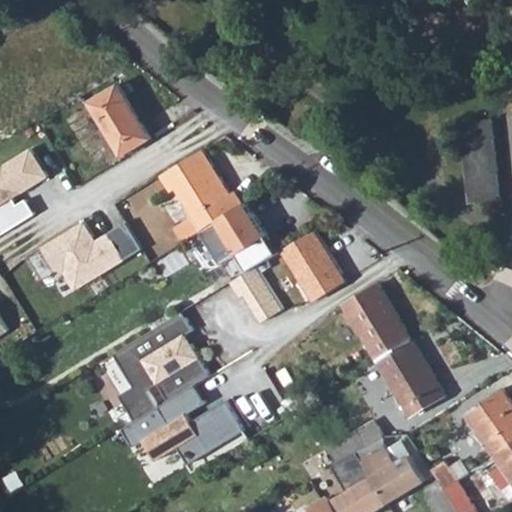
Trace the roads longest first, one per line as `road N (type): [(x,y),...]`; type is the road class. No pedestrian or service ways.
road 1 (track): [(210,0),(336,116),(400,151),(438,190),(511,231)]
road 2 (unclassified): [(225,111),(386,227),(493,317)]
road 3 (residential): [(225,111),(0,255)]
road 4 (unclassified): [(100,0),(225,111)]
